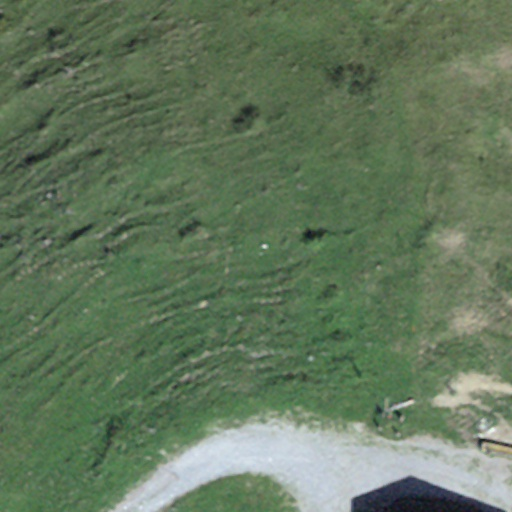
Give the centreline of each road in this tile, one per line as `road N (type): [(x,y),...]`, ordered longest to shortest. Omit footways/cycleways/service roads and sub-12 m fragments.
road 1 (track): [(315,511),(295,472),(271,460),(213,462),(135,511)]
road 2 (track): [(507,511),(451,487),(411,481),(304,484)]
